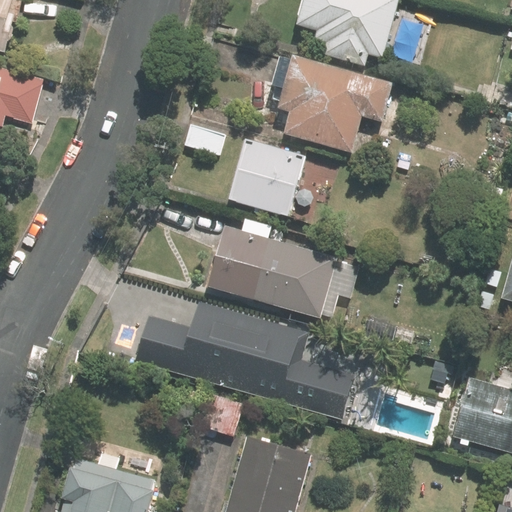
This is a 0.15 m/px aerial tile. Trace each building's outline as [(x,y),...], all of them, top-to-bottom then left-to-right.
[(18,0),(0,0),(0,55),(3,56),(18,0)] [(301,0),(292,34),(323,43),(319,57),(363,69),(366,55),(381,59),(397,0),(396,0),(301,0)] [(280,99),(276,112),(286,114),(279,137),(351,157),(360,121),(379,126),(390,86),(290,59),(279,99),(280,99)] [(0,70),(0,131),(3,132),(6,119),(33,126),(45,83),(0,70)] [(227,138),(190,128),(184,147),(222,157),(227,138)] [(305,161),(241,144),(225,203),(289,220),(305,161)] [(335,261),(221,230),(204,290),(319,322),(335,261)] [(511,251),(507,269),(508,269),(502,289),(503,289),(499,302),(511,305),(511,251)] [(307,334),(198,305),(191,331),(147,319),(135,362),(343,419),(355,376),(300,361),(307,334)] [(511,392),(466,380),(450,440),(511,457),(511,392)] [(244,405),(211,396),(202,430),(235,439),(244,405)] [(295,511),(310,457),(245,440),(225,511),(295,511)] [(58,511),(148,511),(156,484),(73,461),(58,511)]
